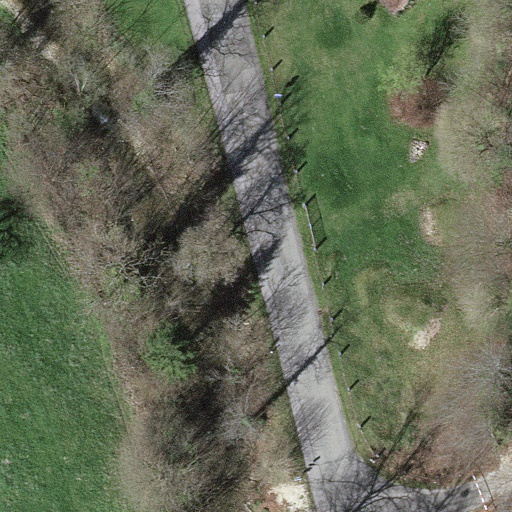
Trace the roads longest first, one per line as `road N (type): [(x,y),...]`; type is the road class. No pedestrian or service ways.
road 1 (tertiary): [(340,511),(240,174),(207,0)]
road 2 (track): [(511,462),(482,492),(391,511)]
